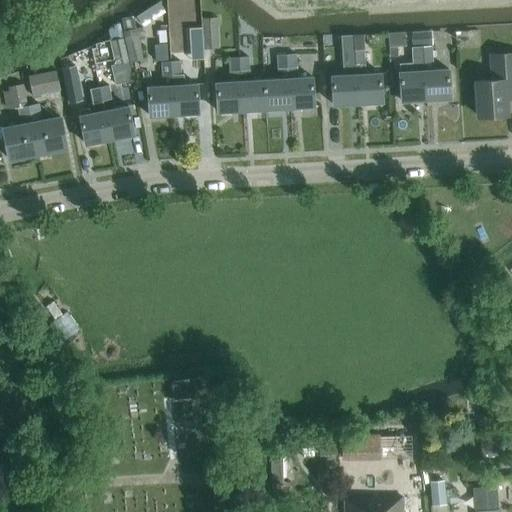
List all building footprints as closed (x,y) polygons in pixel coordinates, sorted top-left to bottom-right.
[(163,10),(158,2),(136,17),(141,25),(163,10)] [(204,50),(218,49),(216,18),(202,19),(204,50)] [(122,31),(124,38),(129,63),(143,60),(139,42),(145,40),(143,27),(122,31)] [(412,46),(422,45),(421,32),(411,33),(412,46)] [(421,32),(422,45),(433,45),(432,32),(421,32)] [(364,50),(364,36),(354,37),(354,50),(355,64),(365,63),(364,50)] [(132,81),(129,63),(124,38),(111,40),(115,65),(111,66),(115,84),(132,81)] [(182,54),(181,41),(168,42),(169,55),(182,54)] [(160,61),(168,61),(167,45),(154,45),(155,62),(160,61)] [(422,47),(426,100),(450,99),(448,69),(433,70),(432,46),(422,47)] [(401,101),(426,100),(422,47),(413,47),(414,71),(400,72),(401,101)] [(506,101),(506,99),(505,90),(511,89),(511,51),(490,53),(490,68),(491,80),(476,82),(478,117),(507,115),(506,101)] [(264,80),(266,109),(289,108),(286,54),(276,55),(278,79),(264,80)] [(286,54),(289,108),(314,107),(312,77),(297,78),(296,54),(286,54)] [(218,112),(242,111),(239,57),(229,58),(230,82),(216,83),(218,112)] [(239,57),(242,111),(266,109),(264,80),(250,81),(249,57),(239,57)] [(171,61),(174,115),(198,114),(196,84),(182,85),(180,60),(171,61)] [(150,117),(174,115),(171,61),(168,61),(160,61),(161,86),(148,87),(150,117)] [(78,75),(75,63),(64,65),(66,77),(65,77),(70,100),(83,98),(78,75)] [(33,97),(61,91),(56,71),(29,77),(33,97)] [(356,75),(358,104),(382,103),(380,73),(356,75)] [(333,105),(358,104),(356,75),(332,76),(333,105)] [(3,128),(9,160),(37,154),(33,130),(28,106),(29,106),(24,83),(7,87),(12,109),(17,108),(20,120),(21,120),(22,124),(3,128)] [(99,87),(102,101),(112,99),(109,85),(108,85),(99,87)] [(102,101),(99,87),(89,89),(94,113),(80,115),(86,145),(109,140),(104,111),(102,101)] [(38,104),(29,106),(28,106),(33,130),(37,154),(66,148),(60,117),(40,121),(39,116),(41,116),(38,104)] [(104,111),(109,140),(133,135),(128,106),(104,111)] [(45,306),(54,320),(62,315),(53,301),(45,306)] [(259,490),(260,478),(242,477),(241,489),(259,490)] [(432,506),(447,504),(445,480),(429,481),(432,506)] [(487,511),(486,511),(498,511),(498,510),(496,480),(484,481),(487,511)] [(486,511),(487,511),(484,481),(473,482),(475,511),(486,511)] [(402,511),(403,497),(359,498),(359,500),(344,500),(344,511),(402,511)]
